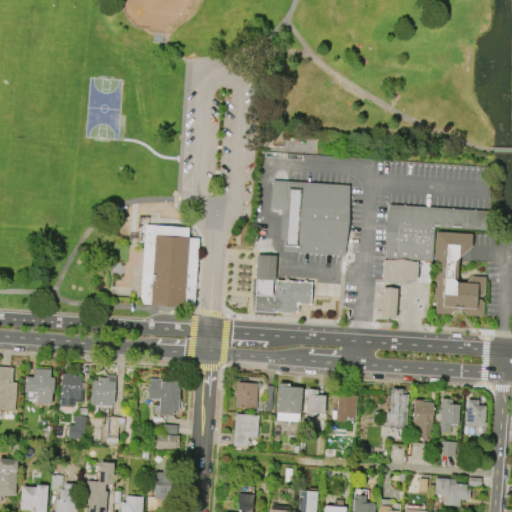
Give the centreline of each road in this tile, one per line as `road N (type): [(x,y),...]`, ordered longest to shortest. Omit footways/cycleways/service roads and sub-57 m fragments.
road 1 (secondary): [(511,349),(209,329)]
road 2 (secondary): [(0,334),(210,350)]
road 3 (secondary): [(209,329),(0,314)]
road 4 (residential): [(505,349),(495,511)]
road 5 (residential): [(210,350),(198,511)]
road 6 (secondary): [(360,362),(511,372)]
